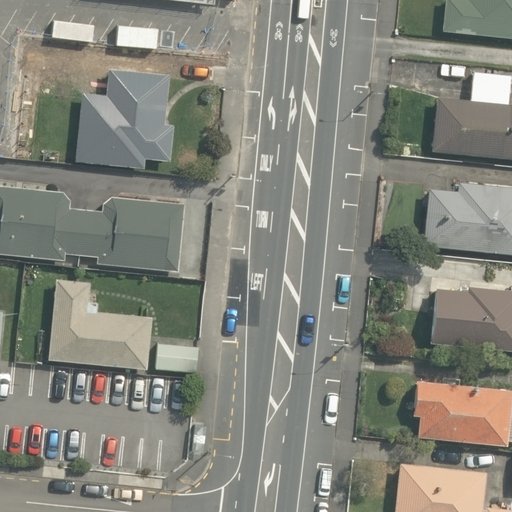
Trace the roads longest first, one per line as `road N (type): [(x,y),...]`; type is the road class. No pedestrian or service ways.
road 1 (secondary): [(263,511),(315,0)]
road 2 (residential): [(132,511),(0,499)]
